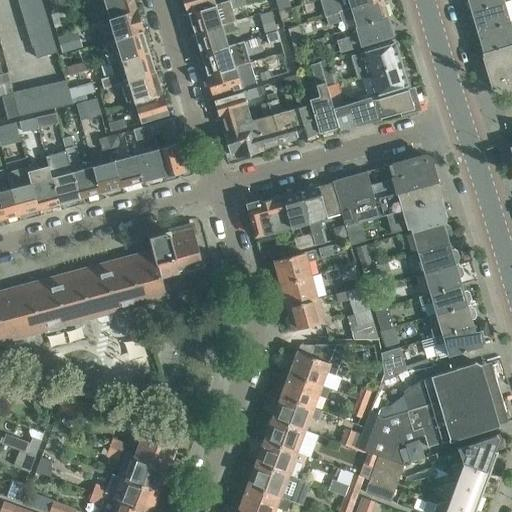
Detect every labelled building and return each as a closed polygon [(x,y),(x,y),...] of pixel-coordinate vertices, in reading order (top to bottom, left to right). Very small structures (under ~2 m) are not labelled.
[(26,0),(18,3),(21,14),(43,7),(40,0),(26,0)] [(47,0),(51,14),(67,9),(64,0),(47,0)] [(92,22),(108,17),(136,9),(133,0),(103,0),(106,9),(89,14),(92,22)] [(183,0),(187,13),(223,1),(222,0),(183,0)] [(187,13),(194,33),(221,25),(218,16),(235,11),(234,8),(245,5),(243,0),(226,0),(223,1),(187,13)] [(288,0),(275,0),(279,11),(291,7),(288,0)] [(380,0),(377,0),(326,15),(324,15),(327,24),(352,16),(355,27),(386,18),(385,15),(387,15),(384,4),(382,4),(380,0)] [(343,0),(324,6),(326,15),(377,0),(343,0)] [(471,8),(471,10),(504,1),(503,0),(467,0),(467,2),(468,7),(471,8)] [(475,21),(478,31),(510,22),(504,1),(471,10),(472,13),(470,13),(473,22),(475,21)] [(294,6),(291,7),(279,11),(278,11),(281,20),(297,15),(294,6)] [(43,7),(21,14),(24,25),(46,18),(43,7)] [(108,17),(112,30),(103,33),(106,42),(115,39),(142,31),(136,9),(108,17)] [(272,10),(260,14),(266,35),(278,32),(276,25),(272,10)] [(24,25),(28,36),(50,29),(46,18),(24,25)] [(388,18),(386,18),(355,27),(356,30),(336,36),(340,51),(391,36),(389,29),(391,28),(388,18)] [(194,33),(200,53),(228,45),(224,33),(234,30),(231,22),(221,25),(194,33)] [(479,42),(482,53),(511,44),(511,29),(510,22),(478,31),(481,42),(479,42)] [(292,44),(292,43),(301,41),(296,25),(287,28),(292,44)] [(31,46),(32,46),(53,40),(50,29),(28,36),(31,46)] [(57,36),(62,53),(82,47),(77,30),(57,36)] [(142,31),(115,39),(121,59),(149,51),(142,31)] [(280,40),(278,32),(266,35),(265,35),(267,43),(280,40)] [(53,40),(32,46),(36,57),(56,51),(53,40)] [(200,53),(206,74),(234,66),(230,54),(240,51),(237,42),(228,45),(200,53)] [(396,52),(395,51),(393,43),(361,53),(367,74),(399,64),(399,62),(400,59),(399,54),(396,52)] [(511,80),(511,44),(482,53),(492,87),(511,80)] [(298,63),(306,61),(302,47),(294,49),(298,63)] [(99,90),(108,87),(128,81),(128,80),(155,72),(149,51),(121,59),(110,63),(114,76),(101,79),(101,80),(97,82),(99,90)] [(325,86),(334,84),(326,58),(318,61),(318,62),(325,86)] [(68,76),(77,73),(86,70),(83,62),(66,67),(68,76)] [(309,99),(309,100),(318,132),(321,131),(322,133),(331,130),(331,128),(338,127),(332,108),(325,86),(318,62),(310,65),(319,96),(309,99)] [(399,64),(367,74),(373,95),(406,85),(403,76),(404,73),(403,67),(400,66),(399,64)] [(234,66),(206,74),(213,96),(241,87),(234,66)] [(262,80),(271,77),(268,70),(259,73),(262,80)] [(128,81),(134,101),(162,92),(155,72),(128,80),(128,81)] [(7,73),(2,74),(0,74),(0,83),(9,81),(7,73)] [(297,75),(283,79),(285,88),(300,84),(297,75)] [(68,90),(65,80),(52,83),(58,106),(72,103),(71,99),(68,90)] [(45,109),(58,106),(52,83),(39,86),(45,109)] [(84,96),(94,93),(91,83),(68,90),(71,99),(84,96)] [(332,108),(344,104),(337,83),(334,84),(325,86),(332,108)] [(32,112),(45,109),(39,86),(25,89),(32,112)] [(262,86),(255,88),(214,100),(219,117),(220,117),(249,108),(246,99),(265,94),(262,86)] [(352,125),(381,117),(416,107),(410,88),(375,99),(375,98),(371,99),(370,96),(344,104),(332,108),(338,127),(351,123),(352,125)] [(12,92),(13,93),(19,115),(32,112),(25,89),(12,92)] [(315,134),(315,133),(302,91),(293,94),(297,107),(288,109),(296,138),(297,140),(315,134)] [(168,114),(162,92),(134,101),(141,123),(168,114)] [(7,118),(19,115),(13,93),(2,96),(7,118)] [(84,96),(71,99),(72,103),(72,104),(75,104),(85,101),(84,96)] [(100,114),(95,98),(85,101),(75,104),(79,120),(100,114)] [(267,102),(280,143),(296,138),(288,109),(280,112),(277,99),(267,102)] [(280,143),(267,102),(261,104),(264,116),(255,119),(259,131),(258,131),(262,148),(280,143)] [(245,121),(252,120),(249,108),(220,117),(224,131),(223,131),(227,144),(243,139),(242,136),(245,135),(242,126),(247,125),(245,121)] [(54,113),(34,117),(37,126),(37,127),(57,123),(54,113)] [(21,131),(37,126),(34,117),(19,122),(21,131)] [(110,131),(126,127),(124,118),(108,122),(110,131)] [(156,149),(163,176),(184,170),(170,118),(134,128),(136,138),(152,134),(151,133),(161,130),(165,146),(156,149)] [(259,131),(255,119),(252,120),(245,121),(247,125),(242,126),(245,135),(242,136),(243,139),(227,144),(230,154),(236,157),(263,149),(262,148),(258,131),(259,131)] [(18,121),(0,122),(0,142),(20,140),(18,121)] [(117,133),(107,136),(110,148),(120,145),(117,133)] [(71,171),(79,199),(100,193),(92,166),(80,169),(71,136),(62,138),(71,171)] [(110,148),(107,136),(98,139),(101,150),(110,148)] [(48,165),(59,204),(79,199),(71,171),(61,174),(55,152),(54,153),(52,145),(43,148),(45,155),(48,165)] [(135,154),(142,181),(163,176),(156,149),(135,154)] [(113,160),(121,187),(142,181),(135,154),(113,160)] [(369,185),(373,198),(435,181),(428,157),(424,154),(388,164),(392,179),(369,185)] [(92,166),(100,193),(121,187),(113,160),(92,166)] [(31,182),(39,210),(59,204),(48,165),(28,170),(31,182)] [(373,198),(369,185),(365,171),(354,174),(361,201),(373,198)] [(354,174),(342,177),(350,204),(361,201),(354,174)] [(350,204),(342,177),(331,180),(331,182),(339,207),(350,204)] [(359,222),(386,215),(441,200),(435,181),(373,198),(361,201),(350,204),(339,207),(340,213),(344,226),(359,222)] [(11,188),(18,215),(39,210),(31,182),(11,188)] [(331,182),(317,186),(326,217),(340,213),(339,207),(331,182)] [(305,189),(299,191),(308,222),(309,222),(312,233),(315,245),(325,242),(318,219),(326,217),(317,186),(316,187),(315,185),(305,188),(305,189)] [(0,190),(0,220),(18,215),(11,188),(0,190)] [(284,195),(282,196),(291,227),(308,222),(299,191),(293,193),(291,191),(285,193),(284,195)] [(270,199),(264,201),(272,232),(291,227),(282,196),(280,196),(277,195),(272,197),(270,199)] [(260,200),(245,203),(255,237),(272,232),(264,201),(260,202),(260,200)] [(441,200),(386,215),(391,233),(444,218),(444,217),(446,216),(441,200)] [(365,241),(359,222),(344,226),(349,245),(365,241)] [(445,222),(411,232),(417,252),(447,244),(445,237),(449,236),(451,233),(449,227),(446,225),(445,222)] [(0,292),(0,340),(95,315),(96,320),(101,323),(111,320),(113,315),(112,310),(166,296),(160,276),(202,264),(193,230),(173,235),(172,230),(168,231),(148,236),(152,251),(0,292)] [(297,250),(315,245),(312,233),(294,238),(297,250)] [(278,255),(287,252),(284,242),(276,245),(278,255)] [(447,244),(417,252),(424,273),(457,263),(456,261),(459,258),(457,252),(453,250),(449,251),(447,244)] [(258,250),(261,260),(278,255),(276,245),(258,250)] [(361,267),(372,264),(366,245),(355,248),(361,267)] [(330,246),(317,249),(320,258),(333,254),(330,246)] [(313,250),(304,252),(273,260),(279,284),(310,276),(306,262),(316,259),(313,250)] [(377,263),(372,264),(361,267),(364,277),(380,272),(377,263)] [(457,263),(424,273),(430,294),(460,285),(458,278),(461,277),(463,274),(461,268),(458,266),(457,263)] [(336,269),(324,272),(326,280),(339,277),(336,269)] [(310,276),(279,284),(285,307),(316,299),(310,276)] [(381,284),(367,288),(374,311),(388,307),(381,284)] [(436,315),(469,305),(468,302),(470,299),(469,293),(465,291),(462,292),(460,285),(430,294),(419,298),(422,306),(432,303),(436,315)] [(197,286),(181,291),(185,303),(201,298),(197,286)] [(349,328),(372,322),(362,286),(346,291),(349,299),(353,314),(346,316),(349,328)] [(349,299),(346,291),(334,294),(337,303),(349,299)] [(316,299),(285,307),(292,331),(322,322),(316,299)] [(469,305),(436,315),(439,326),(430,329),(432,337),(472,326),(471,320),(473,319),(475,315),(473,309),(470,307),(469,305)] [(390,316),(388,307),(374,311),(380,331),(393,327),(390,316)] [(372,322),(349,328),(352,340),(377,340),(372,322)] [(448,356),(474,348),(482,346),(481,343),(484,342),(481,331),(474,333),(472,326),(432,337),(435,346),(444,343),(448,356)] [(398,342),(393,327),(380,331),(385,346),(398,342)] [(329,363),(336,345),(314,345),(310,356),(297,351),(293,361),(291,360),(287,371),(289,371),(289,373),(321,385),(326,371),(334,374),(337,366),(329,363)] [(398,346),(381,351),(379,352),(383,373),(379,381),(390,378),(405,369),(398,346)] [(376,414),(368,433),(362,449),(368,451),(378,455),(403,464),(403,462),(399,449),(396,441),(423,433),(427,446),(498,425),(495,414),(499,413),(499,412),(502,408),(500,403),(501,402),(501,401),(500,401),(495,384),(496,383),(495,382),(494,383),(492,375),(488,372),(487,372),(483,373),(480,365),(475,363),(422,378),(425,387),(401,395),(406,410),(383,417),(376,414)] [(281,393),(280,395),(313,407),(317,394),(326,397),(329,388),(321,385),(289,373),(285,383),(283,382),(279,393),(281,393)] [(360,386),(356,398),(365,402),(369,390),(360,386)] [(85,402),(62,394),(57,409),(80,417),(85,402)] [(273,416),(272,418),(304,430),(309,416),(318,419),(321,411),(313,408),(313,407),(280,395),(277,405),(275,405),(271,415),(273,416)] [(365,402),(356,398),(350,413),(360,416),(365,402)] [(264,439),(296,452),(304,430),(272,418),(268,428),(266,427),(263,437),(265,437),(264,439)] [(345,427),(343,433),(339,442),(349,445),(349,444),(356,446),(361,433),(345,427)] [(166,469),(175,445),(143,433),(134,457),(166,469)] [(499,433),(495,434),(457,447),(459,454),(455,455),(457,462),(462,461),(490,471),(497,451),(496,450),(503,448),(499,433)] [(17,439),(4,434),(3,437),(1,442),(14,447),(17,439)] [(32,435),(26,451),(35,454),(41,438),(32,435)] [(121,451),(124,443),(112,439),(109,447),(121,451)] [(296,452),(264,439),(260,449),(259,449),(255,459),(256,460),(256,462),(288,474),(293,460),(301,463),(304,455),(296,452)] [(423,455),(417,439),(406,443),(407,446),(399,449),(403,462),(423,455)] [(118,460),(121,451),(109,447),(106,455),(118,460)] [(35,454),(26,451),(20,467),(29,470),(35,454)] [(368,451),(363,463),(359,474),(369,478),(371,473),(375,464),(378,455),(368,451)] [(403,464),(378,455),(375,464),(400,473),(403,464)] [(40,456),(35,471),(50,476),(51,473),(51,460),(40,456)] [(166,469),(134,457),(126,479),(157,491),(166,469)] [(462,461),(457,462),(450,464),(452,472),(448,473),(450,481),(454,480),(483,491),(490,471),(462,461)] [(301,478),(288,474),(256,462),(252,472),(250,471),(247,481),(248,482),(247,484),(292,500),(293,501),(301,478)] [(400,473),(375,464),(371,473),(397,482),(400,473)] [(397,482),(371,473),(369,478),(368,481),(393,491),(397,482)] [(18,500),(25,483),(12,479),(6,495),(18,500)] [(149,511),(157,491),(126,479),(117,501),(146,511),(149,511)] [(345,495),(354,499),(360,484),(350,481),(349,485),(337,480),(334,491),(345,495)] [(441,493),(443,501),(447,499),(476,510),(483,491),(454,480),(450,481),(443,483),(445,492),(441,493)] [(390,501),(393,491),(368,481),(364,492),(390,501)] [(92,492),(104,496),(107,489),(95,484),(92,492)] [(288,511),(292,500),(247,484),(244,494),(242,493),(238,504),(240,504),(239,507),(253,511),(273,511),(276,506),(288,511)] [(24,502),(49,511),(51,511),(74,511),(76,509),(28,491),(24,502)] [(146,511),(117,501),(104,496),(92,492),(89,500),(101,505),(98,511),(146,511)] [(342,511),(349,511),(354,499),(345,495),(339,511),(342,511)] [(362,497),(356,511),(371,511),(375,502),(362,497)] [(436,502),(432,511),(474,511),(476,510),(447,499),(443,501),(436,502)] [(8,511),(12,504),(3,501),(0,509),(0,511),(8,511)]
